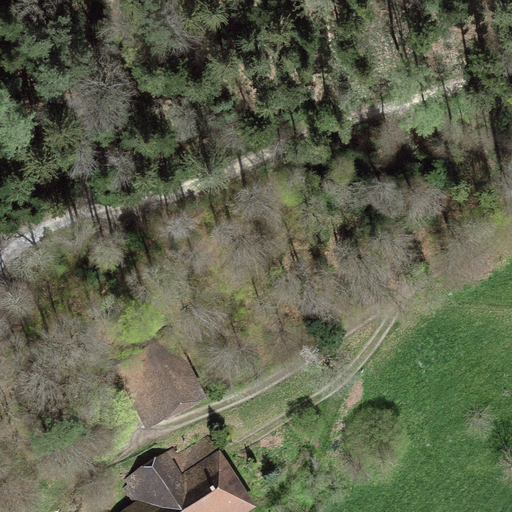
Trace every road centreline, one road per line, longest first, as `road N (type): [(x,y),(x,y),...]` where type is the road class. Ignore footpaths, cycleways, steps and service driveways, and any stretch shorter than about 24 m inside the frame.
road 1 (unclassified): [(511,68),(350,115),(157,193),(75,214),(0,259)]
road 2 (track): [(511,227),(394,294),(294,412),(235,447)]
road 3 (track): [(86,211),(99,116),(143,0)]
